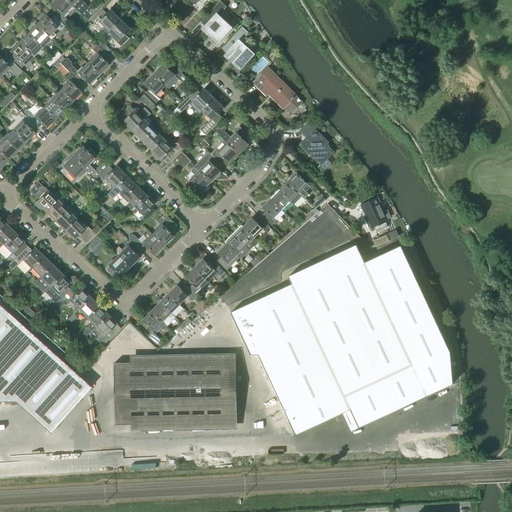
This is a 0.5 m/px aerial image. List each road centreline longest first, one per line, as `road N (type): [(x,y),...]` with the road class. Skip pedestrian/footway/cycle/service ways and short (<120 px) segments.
road 1 (residential): [(203,229),(123,305),(0,199)]
road 2 (residential): [(203,229),(87,112)]
road 3 (residential): [(285,141),(167,34)]
road 4 (residential): [(0,196),(87,112)]
road 5 (residential): [(285,141),(203,229)]
